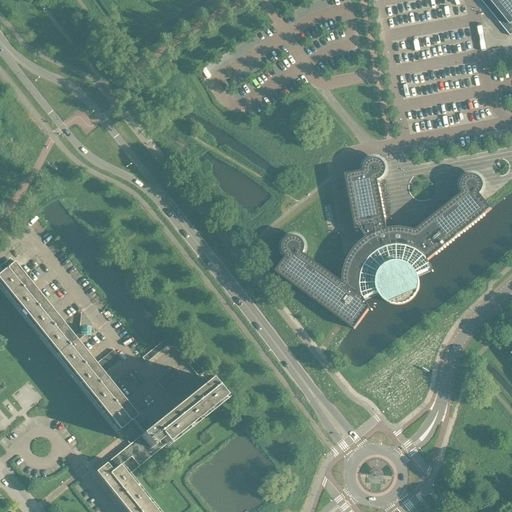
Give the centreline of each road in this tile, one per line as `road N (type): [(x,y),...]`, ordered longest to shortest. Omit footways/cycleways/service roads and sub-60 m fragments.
road 1 (secondary): [(366,451),(81,94),(6,49)]
road 2 (secondary): [(6,49),(86,153),(130,176),(160,205),(353,461)]
road 3 (residential): [(0,253),(25,228),(141,375)]
road 4 (residential): [(442,402),(458,338),(511,282)]
